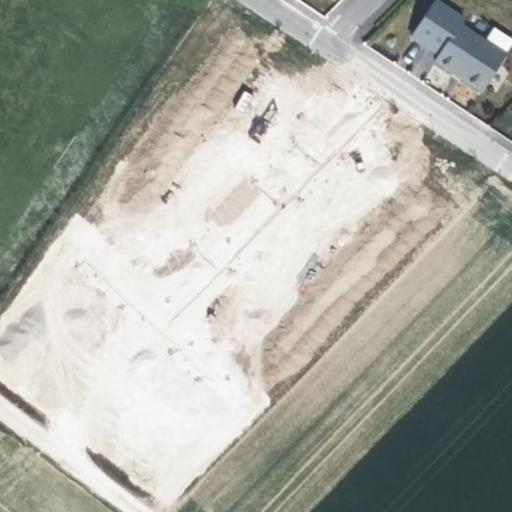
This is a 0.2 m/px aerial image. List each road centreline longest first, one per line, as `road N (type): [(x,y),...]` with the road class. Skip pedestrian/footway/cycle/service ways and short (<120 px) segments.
road 1 (residential): [(402,86),(164,331)]
road 2 (track): [(150,511),(0,398)]
road 3 (tertiary): [(402,86),(511,159)]
road 4 (residential): [(164,331),(254,411)]
